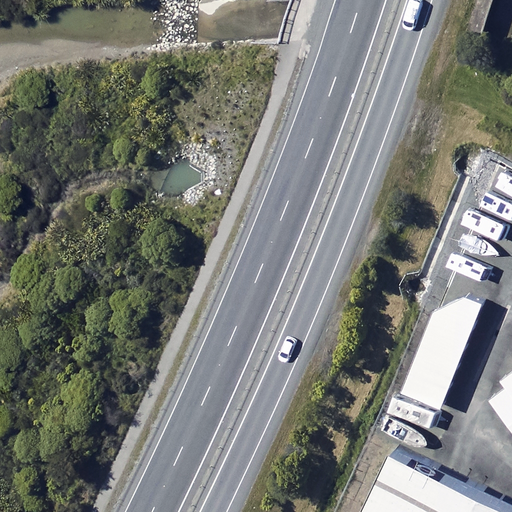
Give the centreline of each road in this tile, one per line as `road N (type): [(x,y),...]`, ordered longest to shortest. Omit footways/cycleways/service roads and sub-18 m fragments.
road 1 (trunk): [(146,511),(293,186),(359,0)]
road 2 (trunk): [(419,0),(310,297),(211,511)]
